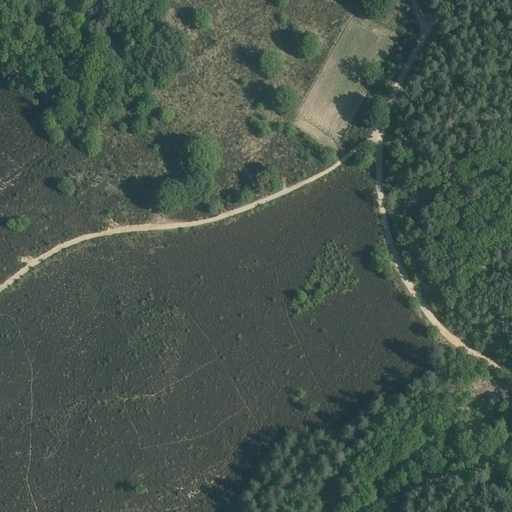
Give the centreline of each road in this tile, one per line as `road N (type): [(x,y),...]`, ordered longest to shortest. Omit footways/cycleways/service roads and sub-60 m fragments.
road 1 (track): [(511,375),(459,346),(400,271),(380,197),(379,136)]
road 2 (tertiary): [(380,511),(511,448)]
